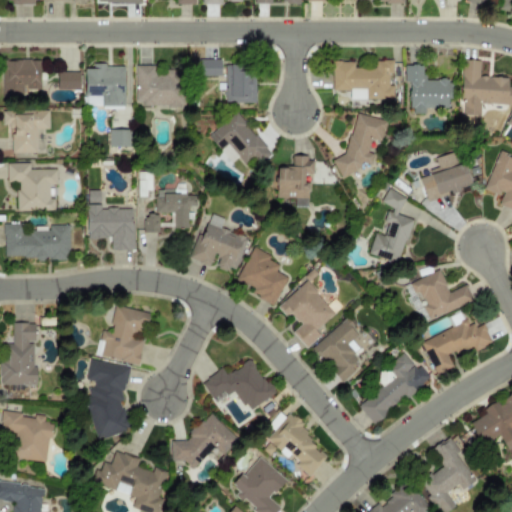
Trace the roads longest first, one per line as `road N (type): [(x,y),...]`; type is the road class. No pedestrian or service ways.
road 1 (residential): [(0,32),(443,32),(511,41)]
road 2 (residential): [(0,290),(127,279),(210,301),(267,344),(369,463)]
road 3 (residential): [(317,511),(407,431),(511,363)]
